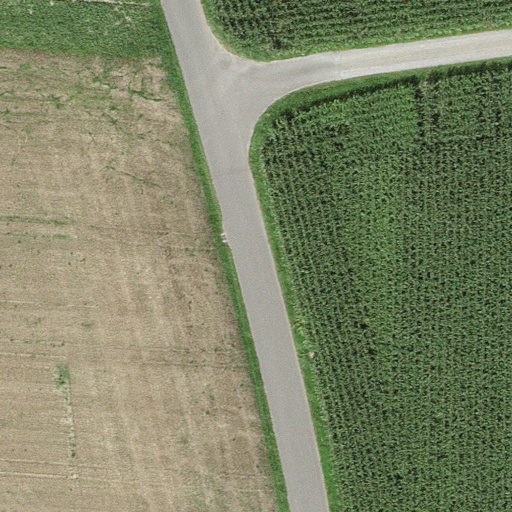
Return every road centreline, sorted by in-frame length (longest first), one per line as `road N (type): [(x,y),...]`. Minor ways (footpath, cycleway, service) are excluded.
road 1 (unclassified): [(182,0),(217,98),(313,511)]
road 2 (track): [(217,98),(511,49)]
